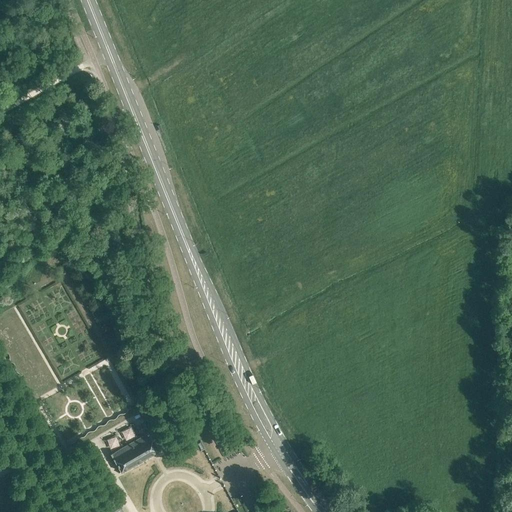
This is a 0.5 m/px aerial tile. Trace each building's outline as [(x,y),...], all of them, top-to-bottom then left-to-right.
[(1,283),(0,283),(0,284),(3,290),(12,285),(8,279),(1,283)] [(123,429),(126,439),(135,436),(133,426),(123,429)] [(110,453),(121,472),(137,463),(137,462),(142,460),(143,459),(159,450),(148,432),(110,453)] [(111,448),(121,443),(116,434),(107,439),(111,448)] [(200,440),(199,440),(195,442),(199,451),(204,449),(204,448),(200,440)]
